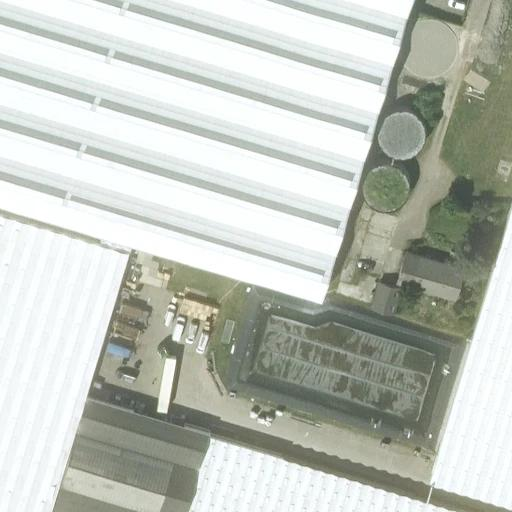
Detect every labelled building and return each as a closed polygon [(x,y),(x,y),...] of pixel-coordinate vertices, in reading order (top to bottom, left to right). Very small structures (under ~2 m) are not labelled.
[(0,0),(0,198),(319,294),(406,0),(413,0),(415,0),(0,0)] [(511,202),(429,482),(511,506),(511,202)] [(0,511),(474,511),(208,433),(184,511),(51,511),(76,430),(79,431),(90,396),(85,395),(90,379),(128,248),(98,239),(0,208),(0,511)] [(453,296),(462,267),(407,251),(398,280),(453,296)] [(393,313),(399,287),(376,281),(370,307),(393,313)] [(76,430),(51,511),(184,511),(208,433),(120,405),(90,396),(79,431),(76,430)]
